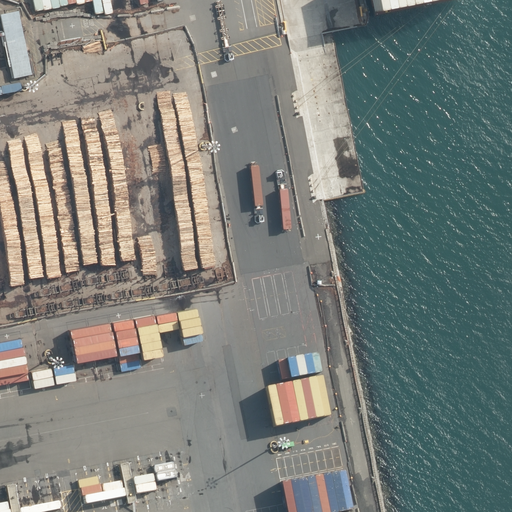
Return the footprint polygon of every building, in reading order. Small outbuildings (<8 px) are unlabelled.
[(40,12),(48,52),(60,49),(52,10),(57,9),(56,3),(35,8),(36,13),(40,12)] [(18,11),(0,15),(0,17),(13,79),(31,75),(18,11)] [(121,29),(121,20),(108,21),(110,45),(118,45),(117,30),(121,29)] [(69,49),(63,50),(65,61),(78,58),(79,62),(85,61),(84,58),(98,55),(99,58),(104,58),(104,54),(108,54),(106,43),(95,44),(94,42),(90,43),(90,46),(75,48),(74,45),(69,46),(69,49)] [(56,55),(47,57),(55,97),(64,95),(56,55)] [(120,55),(112,57),(116,77),(124,75),(120,55)]
